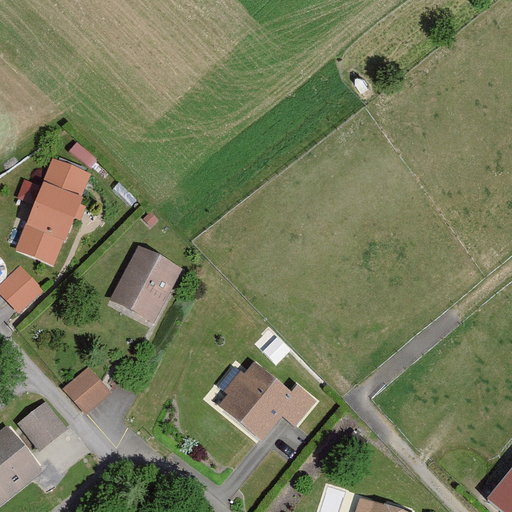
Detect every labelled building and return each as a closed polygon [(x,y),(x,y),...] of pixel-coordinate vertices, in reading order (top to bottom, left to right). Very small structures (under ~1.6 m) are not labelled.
[(87,175),(47,161),(13,258),(53,272),(87,175)] [(183,268),(139,245),(110,300),(153,323),(183,268)] [(0,283),(0,293),(20,314),(47,289),(22,262),(0,283)] [(291,392),(256,362),(219,406),(262,442),(282,417),(296,428),(318,401),(298,384),(291,392)] [(107,396),(89,373),(60,394),(78,418),(107,396)] [(68,429),(46,401),(18,424),(40,451),(68,429)] [(0,503),(43,469),(8,425),(0,431),(0,503)] [(511,511),(511,472),(484,507),(490,511),(511,511)] [(404,511),(405,510),(361,501),(358,511),(404,511)]
